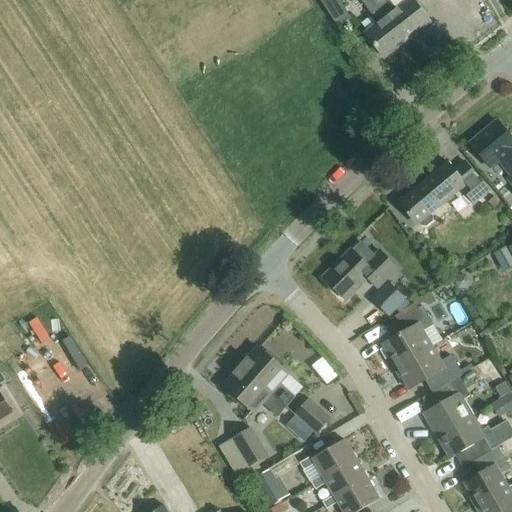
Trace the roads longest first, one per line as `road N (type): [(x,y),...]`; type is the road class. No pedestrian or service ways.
road 1 (tertiary): [(266,264),(349,178),(511,48)]
road 2 (tertiary): [(59,511),(136,410),(266,264)]
road 3 (residential): [(439,511),(360,375),(266,264)]
